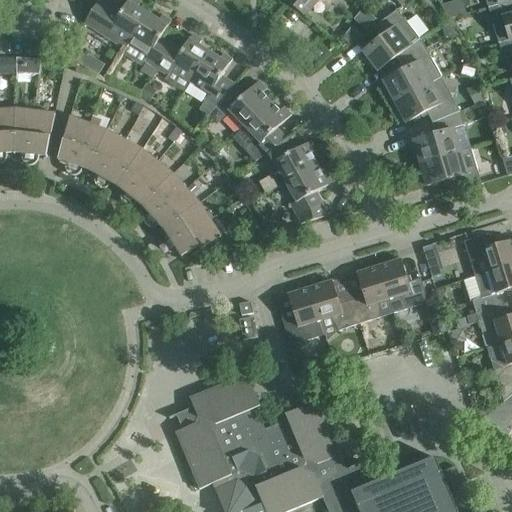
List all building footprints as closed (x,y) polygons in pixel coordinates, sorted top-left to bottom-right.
[(110,33),(129,45),(148,14),(138,7),(141,2),(137,0),(129,0),(121,13),(99,0),(98,0),(84,23),(107,38),(110,33)] [(283,0),(303,18),(318,0),(283,0)] [(511,1),(499,5),(499,4),(488,7),(498,43),(509,40),(510,42),(511,40),(511,1)] [(397,10),(374,28),(382,38),(364,52),(370,60),(367,62),(374,71),(377,69),(378,71),(397,57),(420,40),(397,10)] [(146,63),(156,69),(171,45),(161,38),(171,21),(162,15),(159,21),(148,14),(129,45),(148,57),(145,62),(146,63)] [(351,29),(342,39),(349,45),(360,36),(351,29)] [(171,71),(190,83),(209,52),(198,45),(202,40),(192,35),(182,52),(171,45),(156,69),(168,76),(171,71)] [(423,43),(420,40),(397,57),(404,71),(384,82),(389,90),(386,92),(393,104),(441,78),(423,43)] [(511,40),(510,42),(509,40),(498,43),(503,59),(511,56),(511,40)] [(206,100),(216,107),(234,84),(222,76),(232,60),(223,54),(220,59),(209,52),(190,83),(209,95),(206,100)] [(0,57),(0,74),(17,75),(17,72),(18,72),(19,64),(19,58),(0,57)] [(32,65),(32,74),(40,75),(42,60),(19,58),(19,64),(32,65)] [(146,63),(141,71),(151,77),(156,69),(146,63)] [(460,112),(441,78),(393,104),(399,116),(402,115),(407,123),(427,112),(432,123),(460,112)] [(229,111),(245,127),(271,103),(262,93),(266,89),(259,81),(244,95),(234,84),(216,107),(225,116),(229,111)] [(157,92),(147,86),(141,97),(151,103),(157,92)] [(279,111),(271,103),(245,127),(260,144),(256,148),(263,156),(286,139),(277,129),(291,115),(284,107),(279,111)] [(14,154),(15,144),(16,110),(0,110),(0,164),(1,164),(2,163),(3,163),(4,162),(5,161),(6,160),(6,158),(7,157),(7,156),(6,154),(14,154)] [(36,112),(16,110),(15,144),(14,154),(22,155),(22,156),(22,157),(22,159),(22,160),(23,161),(23,162),(24,163),(25,164),(26,165),(28,165),(29,165),(36,112)] [(55,114),(36,112),(29,165),(30,165),(32,165),(33,165),(34,164),(36,163),(36,162),(37,161),(38,159),(38,158),(38,156),(47,157),(49,149),(55,114)] [(464,128),(460,112),(432,123),(436,135),(414,141),(417,151),(414,152),(418,165),(460,152),(453,131),(464,128)] [(70,175),(71,175),(89,124),(70,118),(61,152),(58,160),(67,163),(66,165),(66,166),(65,168),(66,169),(66,170),(67,172),(67,173),(68,174),(70,175)] [(494,125),(498,137),(509,134),(506,122),(494,125)] [(107,131),(89,124),(71,175),(72,176),(75,176),(76,175),(78,174),(79,173),(80,172),(81,171),(82,169),(89,171),(90,171),(107,131)] [(97,186),(98,187),(125,141),(108,131),(107,131),(90,171),(96,175),(95,178),(94,179),(94,180),(94,182),(95,183),(95,184),(96,186),(97,186)] [(279,172),(285,183),(317,165),(311,154),(316,151),(311,142),(293,151),(286,139),(263,156),(274,175),(279,172)] [(141,150),(125,141),(98,187),(99,188),(101,188),(102,189),(103,189),(105,188),(106,188),(107,187),(108,186),(109,186),(110,184),(111,183),(117,187),(143,151),(141,150)] [(425,177),(427,186),(449,180),(453,193),(481,184),(471,149),(460,152),(418,165),(422,178),(425,177)] [(123,203),(124,204),(158,163),(143,151),(117,187),(123,192),(122,194),(121,195),(121,197),(121,198),(121,200),(121,201),(122,202),(123,203)] [(511,156),(502,159),(507,177),(511,175),(511,156)] [(143,207),(150,200),(173,175),(172,174),(158,163),(124,204),(125,205),(126,206),(127,206),(130,206),(131,206),(133,206),(134,205),(135,204),(136,203),(137,202),(143,207)] [(323,176),(317,165),(285,183),(296,202),(291,205),(298,217),(300,224),(326,217),(322,203),(316,192),(334,183),(328,173),(323,176)] [(173,175),(150,200),(143,207),(148,213),(146,214),(145,216),(145,217),(144,218),(144,220),(144,221),(145,223),(145,224),(146,225),(187,190),(173,175)] [(193,184),(187,190),(192,196),(198,191),(193,184)] [(165,231),(172,225),(199,203),(192,196),(187,190),(146,225),(147,226),(148,227),(149,227),(151,228),(152,228),(154,228),(156,227),(157,227),(159,225),(164,230),(165,231)] [(199,203),(172,225),(165,231),(168,237),(166,238),(165,239),(165,240),(164,242),(164,243),(163,244),(164,246),(164,247),(164,248),(165,249),(209,220),(200,204),(199,203)] [(209,221),(209,220),(165,249),(166,251),(167,251),(168,252),(170,253),(171,253),(172,253),(174,253),(175,252),(176,252),(178,251),(182,258),(190,253),(192,256),(214,242),(220,237),(221,237),(209,221)] [(486,261),(489,272),(511,265),(511,240),(491,247),(487,236),(488,236),(488,235),(464,242),(470,261),(470,263),(486,261)] [(214,242),(218,249),(226,247),(220,237),(214,242)] [(435,243),(423,247),(427,260),(439,257),(435,243)] [(408,284),(401,260),(379,267),(389,299),(393,314),(428,303),(420,279),(419,279),(419,280),(408,284)] [(511,289),(511,265),(489,272),(475,277),(481,296),(473,301),(477,314),(499,307),(509,303),(508,303),(505,292),(511,289)] [(364,298),(352,301),(359,324),(380,318),(378,303),(389,299),(379,267),(357,274),(364,298)] [(359,324),(352,301),(340,305),(333,281),(310,288),(323,330),(336,326),(339,331),(359,324)] [(325,335),(323,330),(310,288),(288,295),(295,319),(284,322),(283,322),(290,346),(325,335)] [(253,314),(251,302),(239,304),(240,306),(242,316),(253,314)] [(486,349),(501,344),(511,340),(511,315),(503,319),(499,307),(509,304),(509,303),(499,307),(477,314),(467,317),(469,325),(478,322),(486,349)] [(254,318),(240,320),(243,340),(258,337),(254,318)] [(453,334),(456,346),(467,343),(463,331),(453,334)] [(491,362),(503,402),(511,395),(511,340),(501,344),(504,355),(491,362)] [(474,511),(456,467),(441,473),(435,458),(373,484),(364,462),(363,463),(364,466),(348,473),(318,401),(285,415),(288,421),(265,430),(256,409),(261,407),(247,374),(192,397),(189,398),(192,405),(193,408),(169,418),(170,419),(179,415),(185,429),(175,433),(199,490),(213,484),(224,511),(474,511)] [(478,423),(490,412),(486,407),(479,406),(473,408),(478,423)]
